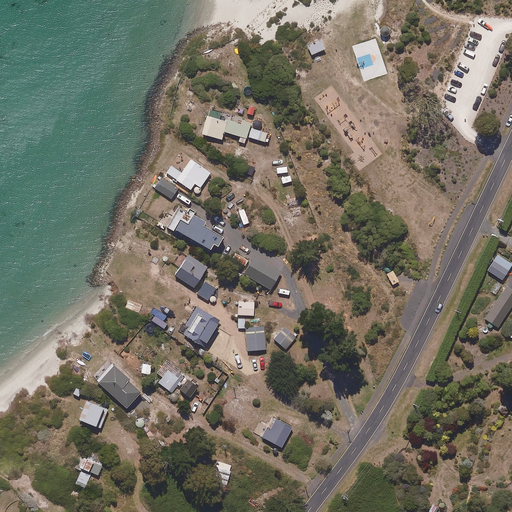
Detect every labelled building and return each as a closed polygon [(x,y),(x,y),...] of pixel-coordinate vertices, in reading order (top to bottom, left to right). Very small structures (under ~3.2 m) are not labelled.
[(383,35),(385,36),(387,35),(389,33),(389,31),(389,29),(387,27),(384,26),(382,27),(381,29),(380,31),(381,34),(383,35)] [(312,55),(326,49),(322,40),(308,46),(312,55)] [(251,120),(221,111),(219,117),(206,114),(201,132),(221,138),(223,130),(240,135),(238,140),(244,142),(246,135),(266,141),(269,132),(250,126),(251,120)] [(210,171),(181,151),(166,172),(190,188),(194,182),(200,186),(210,171)] [(290,174),(281,176),(282,183),(292,181),(290,174)] [(177,187),(161,177),(155,187),(171,198),(177,187)] [(195,213),(180,205),(168,227),(210,250),(213,245),(217,247),(222,238),(202,226),(204,222),(194,216),(195,213)] [(248,259),(236,253),(233,258),(245,265),(248,259)] [(207,266),(188,254),(175,274),(194,286),(207,266)] [(270,288),(279,271),(252,256),(243,272),(270,288)] [(508,269),(494,260),(487,269),(502,278),(508,269)] [(399,280),(393,269),(386,273),(392,283),(399,280)] [(215,287),(204,281),(197,293),(207,299),(215,287)] [(511,303),(511,289),(506,285),(485,318),(498,326),(511,303)] [(254,301),(236,301),(236,305),(238,305),(238,314),(253,314),(254,301)] [(219,319),(196,305),(180,330),(202,345),(219,319)] [(238,327),(245,327),(245,323),(250,323),(250,318),(238,318),(238,327)] [(265,348),(263,325),(245,326),(247,349),(265,348)] [(296,336),(284,325),(273,337),(285,348),(296,336)] [(140,390),(111,363),(96,378),(125,406),(140,390)] [(151,365),(140,363),(139,372),(150,374),(151,365)] [(177,377),(167,369),(158,382),(172,392),(184,376),(180,373),(177,377)] [(83,389),(76,386),(72,393),(79,397),(83,389)] [(107,408),(85,399),(78,417),(100,426),(107,408)] [(291,426),(274,417),(269,427),(260,422),(254,432),(281,446),(291,426)] [(181,426),(170,428),(171,435),(182,433),(181,426)] [(99,474),(107,457),(86,448),(78,465),(99,474)] [(90,474),(81,470),(75,483),(84,487),(90,474)] [(437,511),(439,506),(432,503),(428,511),(429,511),(437,511)]
